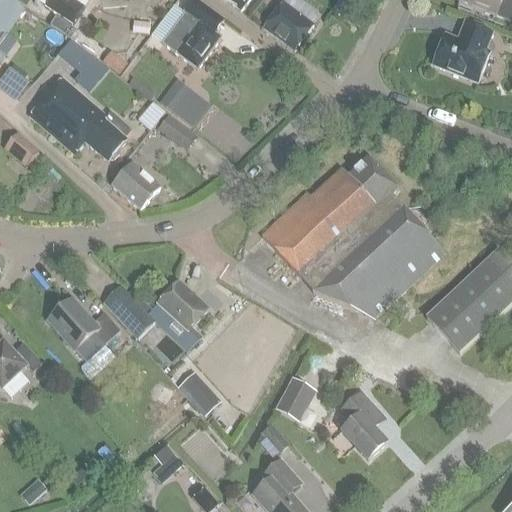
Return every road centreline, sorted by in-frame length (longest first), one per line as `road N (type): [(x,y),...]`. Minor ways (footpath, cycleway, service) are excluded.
road 1 (residential): [(21,240),(185,227),(268,174),(340,101)]
road 2 (residential): [(511,158),(381,104),(340,101)]
road 3 (residential): [(340,101),(204,0)]
road 4 (unclassified): [(511,417),(406,511)]
